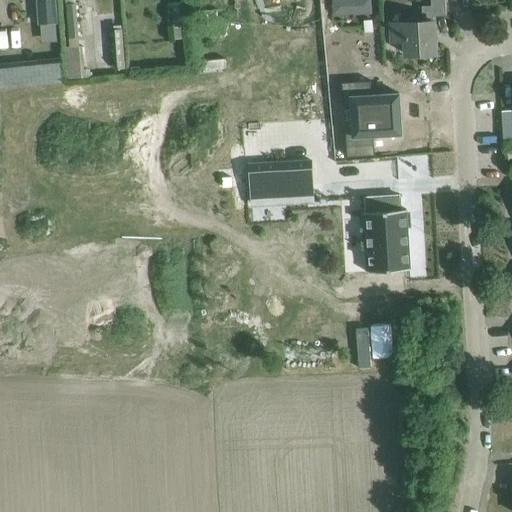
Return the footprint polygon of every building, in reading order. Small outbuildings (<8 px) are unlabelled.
[(37,0),(39,23),(57,22),(55,0),(37,0)] [(201,0),(202,10),(232,9),(231,0),(201,0)] [(406,55),(416,54),(436,53),(434,21),(433,21),(433,17),(446,16),(445,0),(431,0),(432,6),(422,6),(423,22),(392,24),(392,42),(406,41),(406,55)] [(183,7),(174,8),(175,40),(184,39),(183,7)] [(70,47),(66,48),(69,78),(83,77),(80,46),(70,47)] [(60,62),(0,64),(0,86),(61,84),(60,62)] [(371,81),(342,82),(343,106),(352,106),(354,129),(346,129),(347,157),(375,155),(374,135),(402,134),(400,94),(372,95),(371,81)] [(511,109),(503,110),(504,142),(511,141),(511,109)] [(312,160),(249,164),(252,203),(314,199),(312,160)] [(364,228),(361,228),(362,249),(365,249),(366,272),(410,269),(407,209),(401,209),(400,196),(366,198),(367,212),(363,212),(364,228)]
